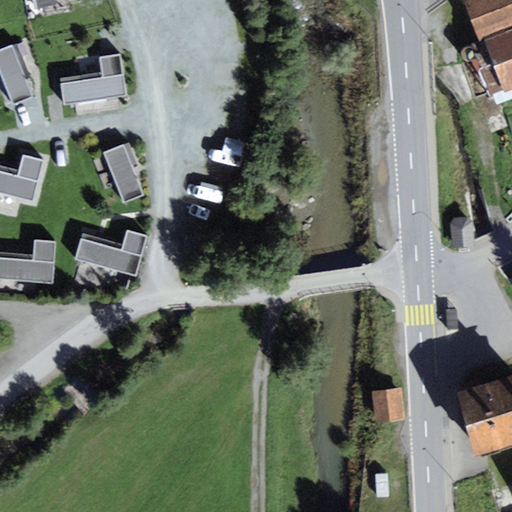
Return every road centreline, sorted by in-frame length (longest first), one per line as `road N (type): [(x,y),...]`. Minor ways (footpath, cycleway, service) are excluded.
road 1 (track): [(0,308),(108,313),(162,299),(417,271)]
road 2 (track): [(123,0),(153,114),(163,193),(162,299)]
road 3 (primary): [(417,271),(398,0)]
road 4 (primary): [(432,511),(417,271)]
road 5 (track): [(277,286),(260,399),(261,511)]
road 6 (track): [(0,138),(153,114)]
road 7 (track): [(108,313),(0,398)]
